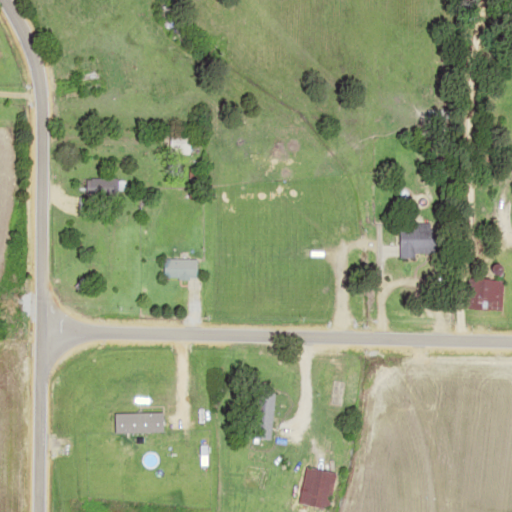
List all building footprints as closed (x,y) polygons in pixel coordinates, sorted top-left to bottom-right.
[(99,90),(93,57),(75,60),(81,94),(99,90)] [(165,155),(186,155),(186,133),(165,133),(165,155)] [(82,196),(115,196),(115,178),(82,178),(82,196)] [(414,229),(396,229),(396,255),(436,255),(436,229),(428,229),(427,223),(413,223),(414,229)] [(191,277),(191,258),(157,258),(157,277),(191,277)] [(86,283),(80,277),(72,284),(78,291),(86,283)] [(500,310),(501,280),(464,278),(463,308),(500,310)] [(243,437),(264,438),(267,386),(247,385),(243,437)] [(298,467),(292,503),(324,509),(330,473),(298,467)]
